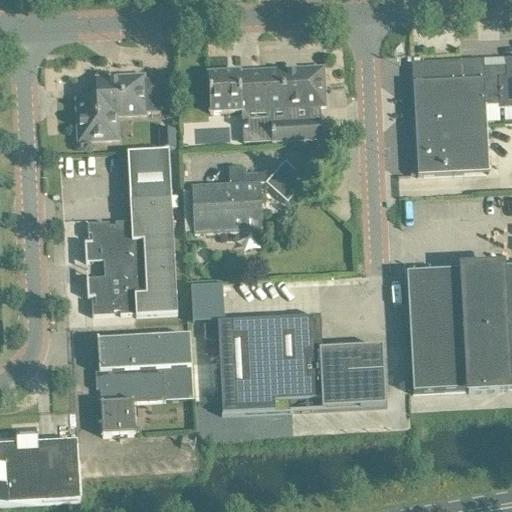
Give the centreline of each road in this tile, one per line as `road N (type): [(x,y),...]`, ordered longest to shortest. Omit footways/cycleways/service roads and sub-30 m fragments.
road 1 (unclassified): [(24,27),(37,360),(26,374),(0,376)]
road 2 (unclassified): [(368,11),(24,27)]
road 3 (unclassified): [(377,276),(368,11)]
